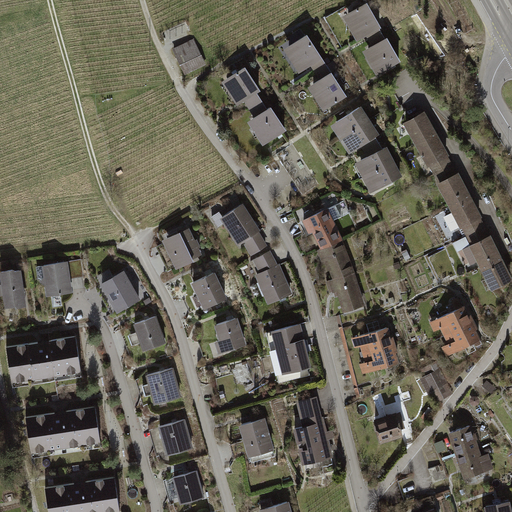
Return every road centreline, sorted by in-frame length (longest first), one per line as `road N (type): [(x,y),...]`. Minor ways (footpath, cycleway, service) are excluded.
road 1 (residential): [(365,509),(300,265),(180,86)]
road 2 (residential): [(231,511),(181,338),(136,239)]
road 3 (track): [(136,239),(106,196),(50,0)]
road 4 (residential): [(365,509),(482,368),(511,319)]
road 5 (residential): [(157,511),(107,334),(81,302)]
